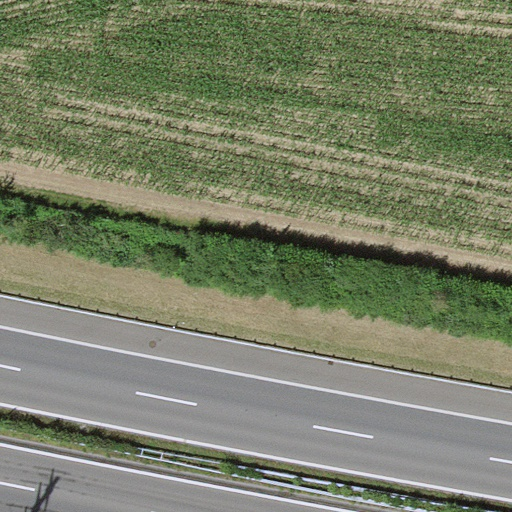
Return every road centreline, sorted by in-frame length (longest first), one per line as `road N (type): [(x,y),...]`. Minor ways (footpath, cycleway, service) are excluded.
road 1 (motorway): [(511,468),(0,371)]
road 2 (motorway): [(0,482),(146,511)]
